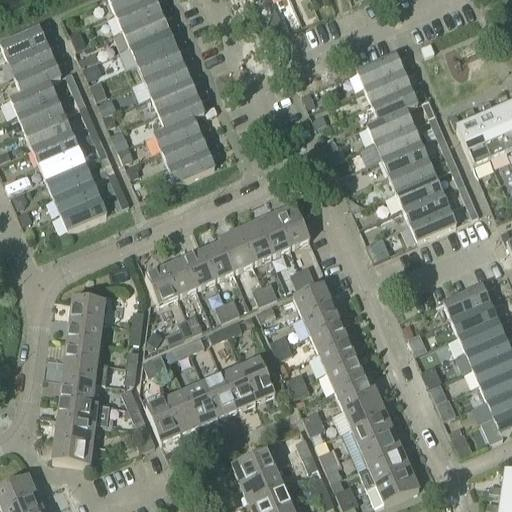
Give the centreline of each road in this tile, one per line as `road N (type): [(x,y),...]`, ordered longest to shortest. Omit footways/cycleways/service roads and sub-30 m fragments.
road 1 (residential): [(367,302),(321,199),(289,182),(42,289)]
road 2 (residential): [(444,487),(367,302)]
road 3 (residential): [(42,289),(25,438)]
road 4 (residential): [(367,302),(490,250)]
